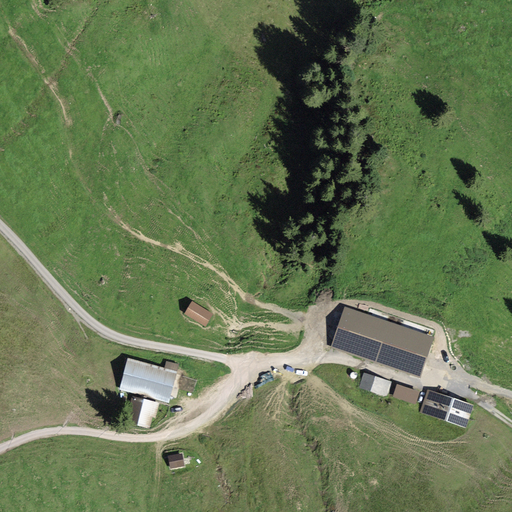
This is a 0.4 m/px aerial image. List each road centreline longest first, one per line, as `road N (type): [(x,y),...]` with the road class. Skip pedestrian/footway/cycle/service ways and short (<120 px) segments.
road 1 (unclassified): [(0,225),(79,314),(115,337),(240,360),(342,360),(458,391),(511,423)]
road 2 (track): [(307,356),(161,437),(53,430),(0,447)]
